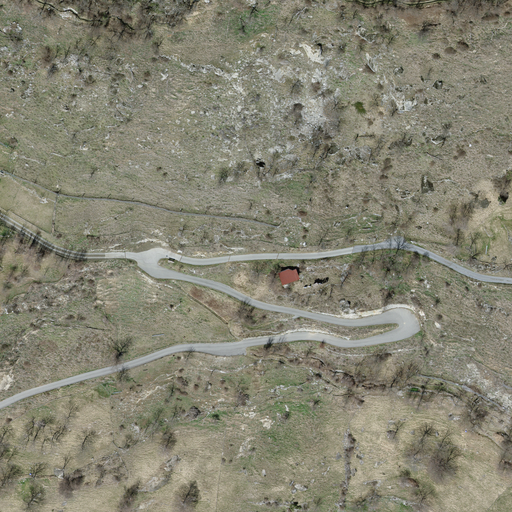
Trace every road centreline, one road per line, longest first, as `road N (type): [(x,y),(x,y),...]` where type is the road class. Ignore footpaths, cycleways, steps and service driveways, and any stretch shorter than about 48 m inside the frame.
road 1 (residential): [(0,409),(173,352),(304,335),(348,344),(409,329),(401,318),(341,322),(262,305),(154,272),(146,261)]
road 2 (track): [(146,261),(158,252),(203,264),(394,248),(478,281),(511,285)]
road 3 (track): [(146,261),(61,250),(0,215)]
